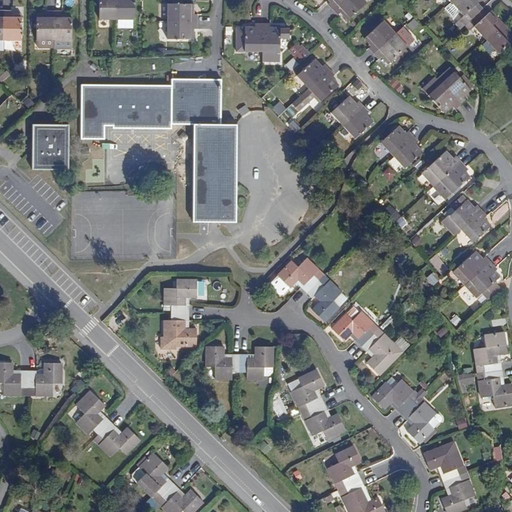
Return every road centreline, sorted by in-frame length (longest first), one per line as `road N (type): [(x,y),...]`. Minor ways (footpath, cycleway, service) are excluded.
road 1 (residential): [(279,511),(56,293)]
road 2 (residential): [(285,0),(401,108),(475,133),(511,178)]
road 3 (residential): [(422,511),(424,485),(411,458),(348,384),(321,335),(305,323),(244,317)]
